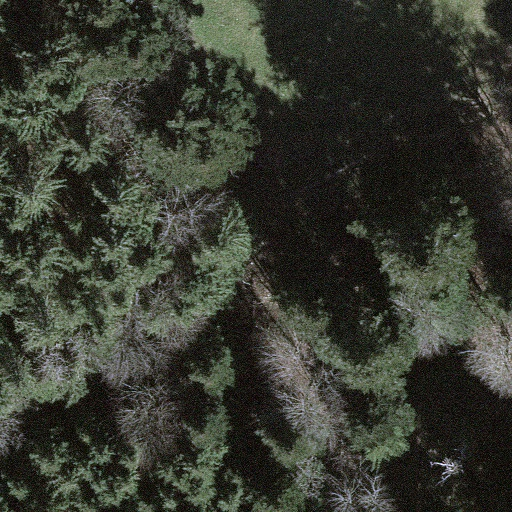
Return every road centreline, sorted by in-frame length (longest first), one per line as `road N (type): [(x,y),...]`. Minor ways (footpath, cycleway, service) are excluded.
road 1 (track): [(0,386),(286,216)]
road 2 (track): [(286,216),(511,96)]
